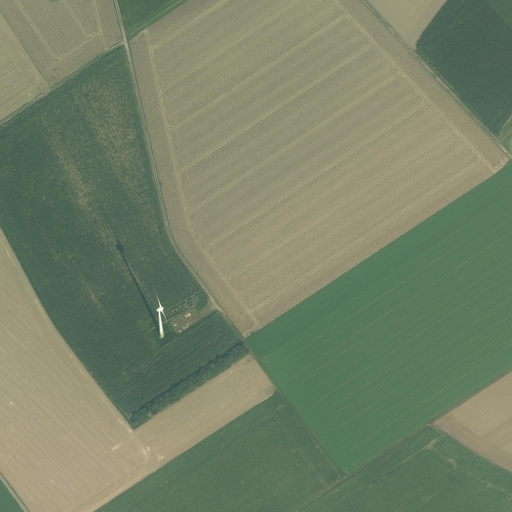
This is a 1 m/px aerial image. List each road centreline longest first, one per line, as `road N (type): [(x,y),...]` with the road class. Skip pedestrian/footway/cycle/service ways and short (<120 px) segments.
road 1 (track): [(114,0),(170,243),(343,478),(429,422)]
road 2 (track): [(362,0),(511,158)]
road 3 (track): [(123,40),(0,122)]
